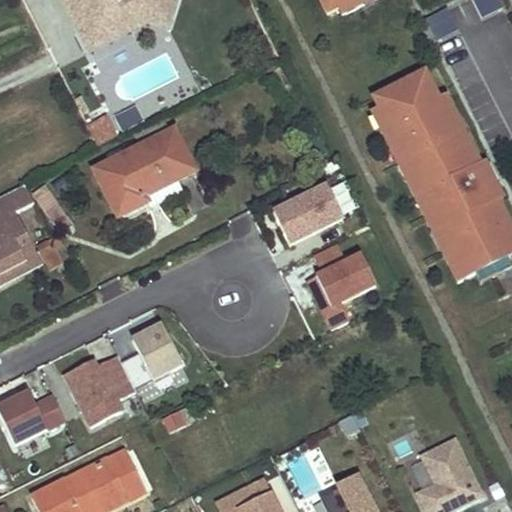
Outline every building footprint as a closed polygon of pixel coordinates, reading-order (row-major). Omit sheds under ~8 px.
[(173,20),(178,0),(64,0),(80,30),(95,22),(121,28),(149,14),(173,20)] [(320,0),(329,16),(340,11),(361,0),(375,0),(376,1),(377,0),(320,0)] [(343,17),(376,1),(375,0),(361,0),(340,11),(343,17)] [(498,14),(490,0),(471,0),(482,22),(498,14)] [(505,11),(499,0),(490,0),(498,14),(505,11)] [(458,34),(447,11),(430,19),(442,42),(458,34)] [(95,22),(80,30),(91,52),(149,22),(170,28),(173,20),(149,14),(121,28),(95,22)] [(442,42),(430,19),(425,22),(436,45),(442,42)] [(427,76),(375,102),(381,113),(389,130),(383,133),(392,153),(399,150),(414,178),(407,182),(433,235),(440,232),(450,251),(443,254),(459,286),(476,278),(507,262),(511,259),(511,228),(499,203),(494,206),(487,191),(497,186),(487,167),(483,169),(474,151),(467,155),(451,124),(458,121),(448,101),(442,104),(427,76)] [(114,122),(121,135),(142,123),(136,111),(114,122)] [(383,133),(389,130),(381,113),(372,117),(380,134),(383,133)] [(118,138),(108,118),(90,127),(100,146),(118,138)] [(451,124),(467,155),(474,151),(476,150),(460,119),(458,121),(451,124)] [(170,136),(164,123),(138,136),(145,148),(170,136)] [(177,182),(195,173),(175,133),(170,136),(145,148),(97,172),(120,218),(149,204),(145,197),(177,182)] [(407,182),(414,178),(399,150),(392,153),(390,154),(405,183),(407,182)] [(183,194),(177,182),(145,197),(149,204),(152,209),(183,194)] [(487,191),(494,206),(499,203),(504,201),(497,186),(487,191)] [(344,219),(328,187),(274,214),(291,246),(344,219)] [(0,287),(40,267),(14,218),(33,208),(22,188),(0,199),(0,287)] [(443,254),(450,251),(440,232),(433,235),(431,236),(441,255),(443,254)] [(377,294),(361,257),(345,264),(337,246),(305,260),(314,278),(301,284),(323,335),(349,323),(343,309),(377,294)] [(507,262),(476,278),(480,287),(511,271),(507,262)] [(122,364),(135,391),(183,367),(171,342),(160,329),(133,342),(140,355),(122,364)] [(122,364),(118,358),(98,368),(95,362),(65,377),(92,429),(124,413),(119,403),(137,394),(135,391),(122,364)] [(66,422),(53,398),(36,407),(30,395),(0,410),(0,417),(16,448),(43,434),(66,422)] [(164,436),(188,429),(183,413),(159,420),(164,436)] [(417,496),(424,511),(453,511),(482,498),(455,442),(421,459),(436,487),(417,496)] [(124,455),(108,463),(125,497),(129,504),(145,496),(124,455)] [(94,511),(125,497),(108,463),(35,500),(41,511),(94,511)] [(373,511),(358,482),(322,500),(328,511),(373,511)] [(277,511),(263,484),(219,506),(221,511),(277,511)] [(484,511),(511,511),(502,490),(493,495),(496,502),(483,509),(484,511)] [(112,511),(129,504),(125,497),(94,511),(112,511)]
